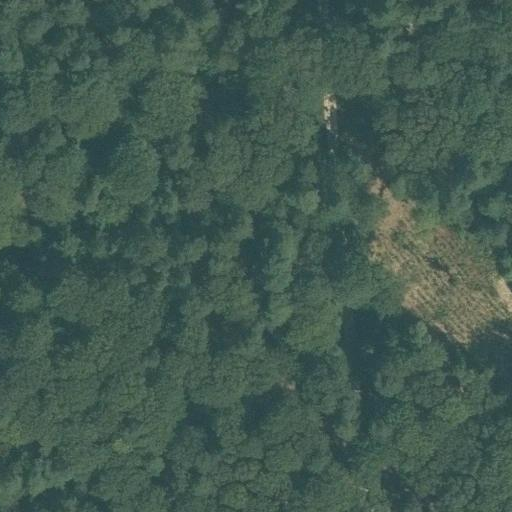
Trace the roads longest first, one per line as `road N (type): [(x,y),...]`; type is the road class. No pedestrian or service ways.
road 1 (track): [(324,0),(364,511)]
road 2 (track): [(0,117),(148,115),(179,105),(248,45)]
road 3 (track): [(179,105),(172,128),(138,169),(43,242),(0,259)]
road 4 (track): [(511,102),(329,55)]
